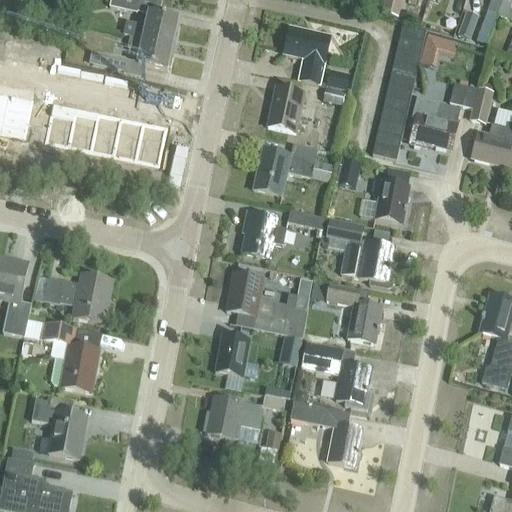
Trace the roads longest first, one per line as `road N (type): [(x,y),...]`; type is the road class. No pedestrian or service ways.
road 1 (residential): [(398,511),(447,276),(462,256),(487,248),(511,255)]
road 2 (residential): [(184,251),(236,0)]
road 3 (residential): [(139,485),(184,251)]
road 4 (residential): [(184,251),(0,212)]
